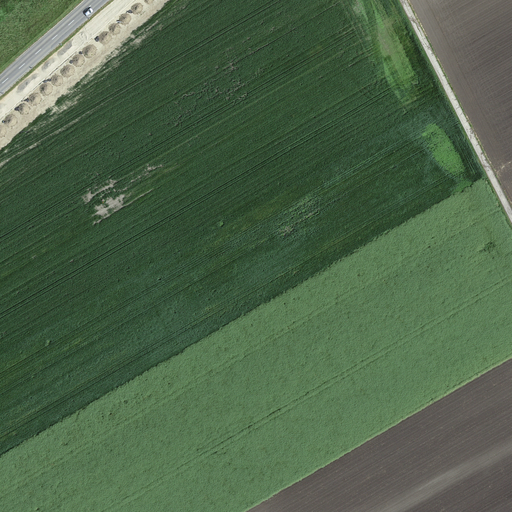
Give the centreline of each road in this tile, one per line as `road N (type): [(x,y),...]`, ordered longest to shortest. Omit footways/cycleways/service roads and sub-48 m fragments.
road 1 (track): [(511,222),(400,0)]
road 2 (secondary): [(98,0),(0,86)]
